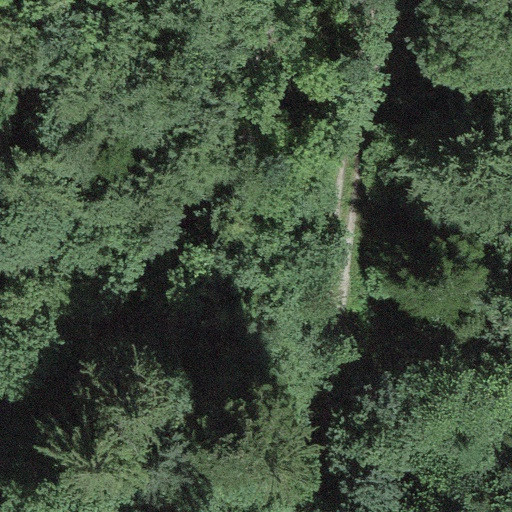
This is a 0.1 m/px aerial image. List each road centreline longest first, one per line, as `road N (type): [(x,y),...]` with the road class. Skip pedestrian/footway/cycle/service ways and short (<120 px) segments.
road 1 (track): [(298,511),(324,411),(398,0)]
road 2 (track): [(0,424),(32,368),(201,169),(263,0)]
